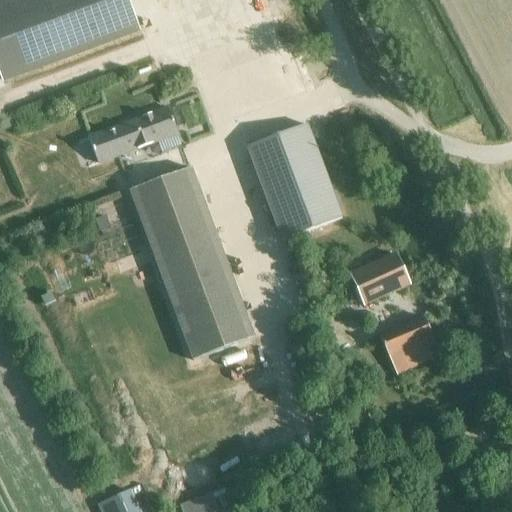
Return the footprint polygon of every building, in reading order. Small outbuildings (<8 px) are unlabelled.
[(127,0),(10,0),(0,4),(0,72),(4,83),(139,32),(127,0)] [(255,0),(255,7),(270,8),(271,0),(255,0)] [(166,108),(85,139),(96,166),(176,136),(166,108)] [(281,242),(341,219),(306,126),(246,148),(281,242)] [(189,170),(128,192),(191,362),(252,340),(189,170)] [(395,256),(351,276),(364,305),(408,285),(395,256)] [(327,282),(317,286),(320,293),(330,289),(327,282)] [(422,318),(377,340),(385,357),(386,357),(395,374),(438,353),(429,336),(430,335),(422,318)] [(132,511),(127,498),(112,504),(115,511),(132,511)]
